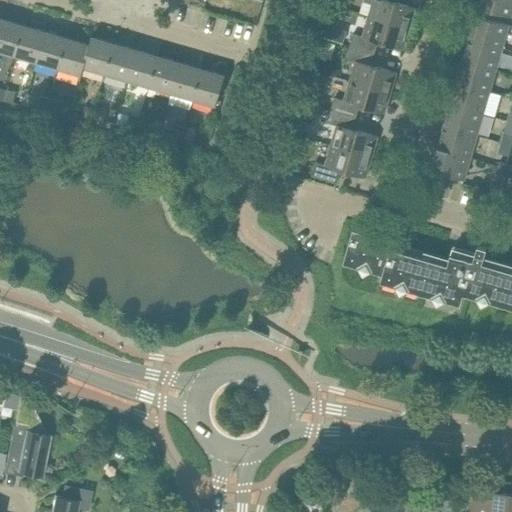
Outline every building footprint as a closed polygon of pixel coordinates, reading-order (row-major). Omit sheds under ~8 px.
[(390,0),(364,0),(366,2),(372,4),(368,16),(409,28),(415,8),(390,0)] [(511,17),(511,14),(511,0),(480,0),(478,7),(511,17)] [(509,25),(476,15),(470,37),(503,47),(509,25)] [(403,49),(409,28),(368,16),(363,36),(353,33),(350,46),(375,53),(378,41),(403,49)] [(0,50),(14,54),(23,25),(1,19),(0,20),(0,50)] [(36,61),(45,31),(23,25),(14,54),(36,61)] [(58,67),(67,38),(45,31),(36,61),(58,67)] [(105,73),(114,43),(91,37),(89,44),(84,67),(105,73)] [(496,69),(503,47),(470,37),(463,60),(496,69)] [(84,67),(89,44),(67,38),(58,67),(82,74),(84,67)] [(127,79),(136,50),(114,43),(105,73),(127,79)] [(371,65),(375,53),(350,46),(346,58),(356,61),(350,81),(390,92),(396,72),(371,65)] [(150,86),(158,56),(136,50),(127,79),(150,86)] [(172,92),(180,62),(158,56),(150,86),(172,92)] [(490,91),(496,69),(463,60),(457,82),(490,91)] [(194,99),(203,69),(180,62),(172,92),(194,99)] [(225,75),(203,69),(194,99),(216,105),(225,75)] [(384,113),(390,92),(350,81),(344,100),(334,97),(331,110),(356,117),(359,106),(384,113)] [(490,91),(457,82),(450,104),(483,114),(490,91)] [(16,91),(5,89),(2,100),(13,103),(16,91)] [(47,110),(50,98),(39,96),(37,108),(47,110)] [(60,101),(50,98),(47,110),(58,112),(60,101)] [(483,114),(450,104),(444,126),(477,136),(483,114)] [(93,119),(96,108),(85,106),(83,117),(93,119)] [(106,110),(96,108),(93,119),(104,121),(106,110)] [(353,129),(356,117),(331,110),(327,122),(337,125),(331,145),(372,157),(378,136),(353,129)] [(138,129),(140,117),(130,115),(127,126),(138,129)] [(151,119),(140,117),(138,129),(149,131),(151,119)] [(183,138),(185,126),(175,124),(172,136),(183,138)] [(196,129),(185,126),(183,138),(193,140),(196,129)] [(477,136),(444,126),(437,148),(470,158),(477,136)] [(511,145),(511,134),(504,132),(501,142),(511,145)] [(509,156),(511,145),(501,142),(498,153),(509,156)] [(366,177),(372,157),(331,145),(325,165),(316,162),(312,175),(337,182),(341,170),(366,177)] [(470,158),(437,148),(431,171),(464,180),(470,158)] [(506,176),(510,164),(499,161),(496,173),(506,176)] [(484,256),(485,257),(488,247),(477,244),(474,253),(452,247),(447,264),(392,247),(394,241),(353,230),(343,263),(359,268),(363,275),(371,271),(382,275),(381,281),(396,285),(400,293),(408,289),(433,296),(437,303),(445,299),(460,304),(464,293),(478,297),(482,305),(489,301),(511,306),(511,270),(482,262),(484,256)] [(35,412),(38,399),(20,395),(5,466),(18,468),(17,470),(42,476),(51,434),(47,434),(35,412)] [(77,511),(78,507),(90,509),(94,490),(66,484),(63,496),(54,495),(50,511),(77,511)] [(511,511),(511,493),(474,490),(472,511),(511,511)] [(439,511),(441,504),(374,498),(371,511),(439,511)]
